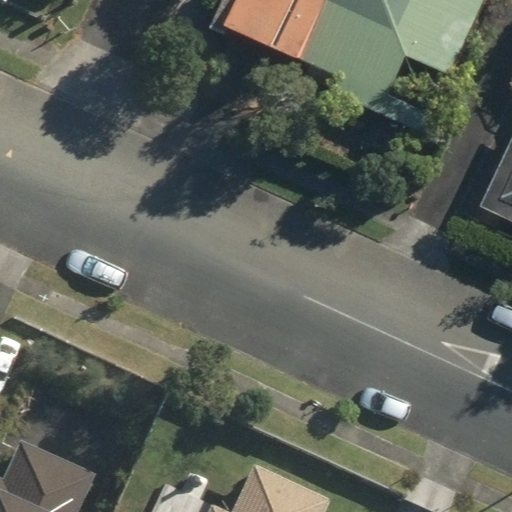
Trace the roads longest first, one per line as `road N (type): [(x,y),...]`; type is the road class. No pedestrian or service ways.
road 1 (residential): [(41,170),(511,385)]
road 2 (residential): [(119,0),(41,170)]
